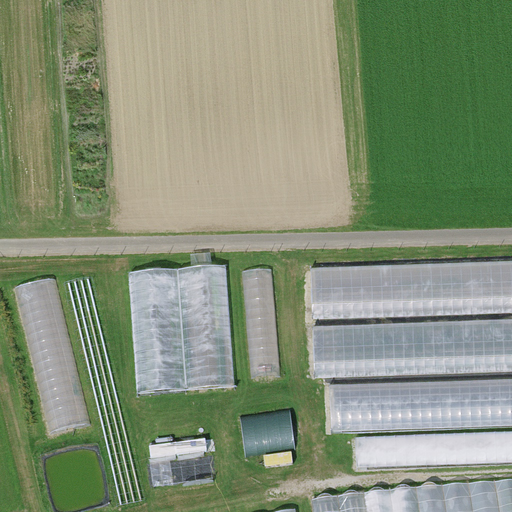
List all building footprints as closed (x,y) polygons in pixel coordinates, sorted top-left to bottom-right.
[(511,311),(511,260),(315,265),(316,316),(511,311)] [(135,266),(141,391),(236,387),(230,262),(135,266)] [(277,268),(247,269),(253,377),(283,376),(277,268)] [(92,429),(61,276),(22,284),(53,437),(92,429)] [(511,319),(316,326),(318,383),(333,382),(334,433),(511,427),(511,319)] [(245,416),(247,455),(298,452),(295,413),(245,416)] [(511,463),(511,434),(359,440),(360,470),(511,463)] [(511,511),(511,477),(318,499),(319,511),(511,511)]
